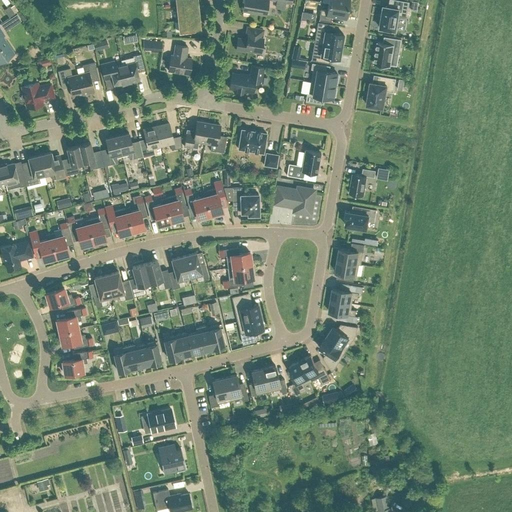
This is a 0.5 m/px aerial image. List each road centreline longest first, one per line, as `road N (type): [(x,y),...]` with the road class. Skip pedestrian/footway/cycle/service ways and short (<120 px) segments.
road 1 (residential): [(21,285),(164,241),(277,231)]
road 2 (residential): [(206,102),(167,96),(11,133)]
road 3 (residential): [(182,367),(213,511)]
road 4 (residential): [(182,367),(40,399)]
road 5 (residential): [(338,125),(206,102)]
road 6 (residential): [(338,125),(364,0)]
road 7 (residential): [(321,234),(306,331),(284,340)]
